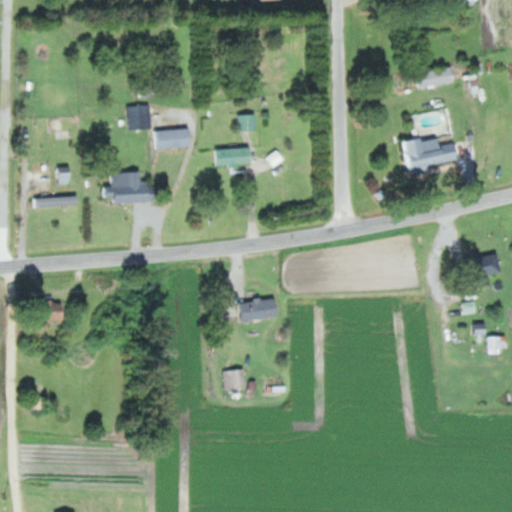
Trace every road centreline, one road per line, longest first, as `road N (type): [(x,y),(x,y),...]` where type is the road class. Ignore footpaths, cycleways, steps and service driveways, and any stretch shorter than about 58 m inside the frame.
road 1 (residential): [(511,194),(212,251),(0,266)]
road 2 (residential): [(342,228),(339,0)]
